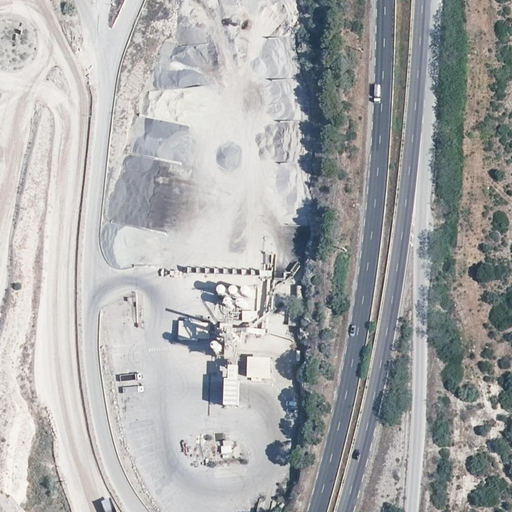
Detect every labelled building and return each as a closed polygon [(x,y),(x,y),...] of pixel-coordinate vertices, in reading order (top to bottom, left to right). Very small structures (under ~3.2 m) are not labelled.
[(221,44),(155,47),(157,96),(145,97),(146,112),(153,111),(154,124),(205,122),(204,85),(223,84),(221,44)] [(187,267),(187,274),(262,276),(262,269),(187,267)] [(257,321),(257,311),(242,310),(242,321),(257,321)] [(178,339),(210,340),(210,321),(178,321),(178,339)] [(233,358),(234,334),(224,334),(223,358),(233,358)] [(252,377),(269,377),(271,363),(254,362),(252,377)] [(225,365),(224,406),(238,406),(239,365),(225,365)] [(247,383),(247,370),(239,370),(239,383),(247,383)] [(221,441),(222,453),(232,453),(231,440),(221,441)]
